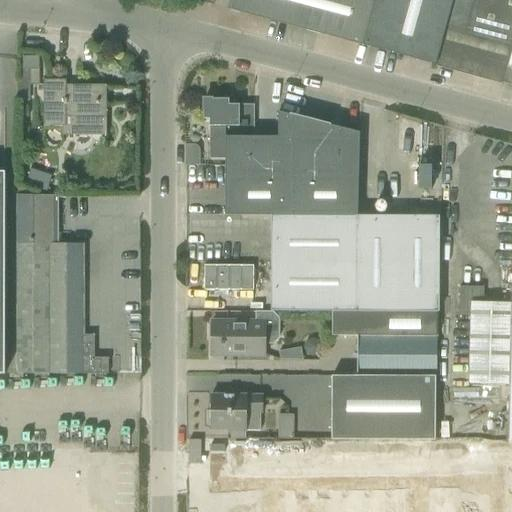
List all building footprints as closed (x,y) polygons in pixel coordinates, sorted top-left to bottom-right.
[(229,0),(227,10),(369,48),(381,0),(229,0)] [(381,0),(369,48),(436,66),(454,0),(381,0)] [(511,45),(511,0),(454,0),(436,66),(458,72),(469,33),(491,38),(480,78),(502,84),(511,45)] [(511,45),(502,84),(511,86),(511,45)] [(18,82),(17,101),(29,101),(28,86),(37,86),(37,71),(37,57),(22,57),(22,80),(18,82)] [(45,126),(43,126),(43,128),(63,128),(63,136),(105,135),(105,144),(106,144),(106,135),(105,87),(77,87),(77,89),(66,89),(66,81),(43,81),(43,82),(45,82),(45,118),(45,126)] [(272,216),(358,217),(360,134),(278,112),(278,138),(254,138),(254,106),(229,105),(229,100),(204,100),(204,120),(209,120),(209,160),(225,160),(225,216),(271,216),(272,216)] [(30,170),(25,185),(34,188),(39,173),(30,170)] [(65,197),(17,197),(17,375),(108,375),(108,359),(94,359),(94,336),(83,336),(83,246),(57,246),(57,198),(65,198),(65,197)] [(271,216),(271,264),(356,265),(358,217),(272,216),(271,216)] [(355,313),(437,313),(439,313),(439,239),(439,219),(358,217),(356,265),(355,313)] [(271,312),(273,312),(334,313),(355,313),(356,265),(271,264),(271,312)] [(204,266),(204,291),(253,291),(253,266),(204,266)] [(459,288),(459,308),(459,317),(471,317),(470,385),(509,385),(511,305),(483,304),(483,288),(459,288)] [(273,312),(271,312),(258,312),(258,322),(211,322),(211,327),(208,327),(208,339),(211,339),(211,356),(265,356),(265,346),(274,345),(280,339),(280,319),(273,312)] [(437,313),(355,313),(334,313),(333,337),(357,337),(357,377),(435,377),(437,377),(437,337),(437,313)] [(306,343),(304,349),(307,355),(313,357),(319,354),(321,348),(318,342),(312,340),(306,343)] [(303,360),(301,348),(279,352),(281,361),(303,360)] [(435,377),(357,377),(331,377),(331,440),(435,441),(435,377)] [(245,431),(259,431),(260,413),(263,413),(263,397),(247,397),(247,396),(231,396),(211,396),(210,412),(206,413),(206,426),(210,427),(210,429),(228,429),(228,431),(230,431),(230,440),(245,440),(245,431)] [(277,440),(293,440),(293,428),(277,428),(277,440)] [(80,511),(80,450),(0,450),(0,511),(80,511)] [(409,511),(409,495),(279,495),(279,511),(409,511)]
